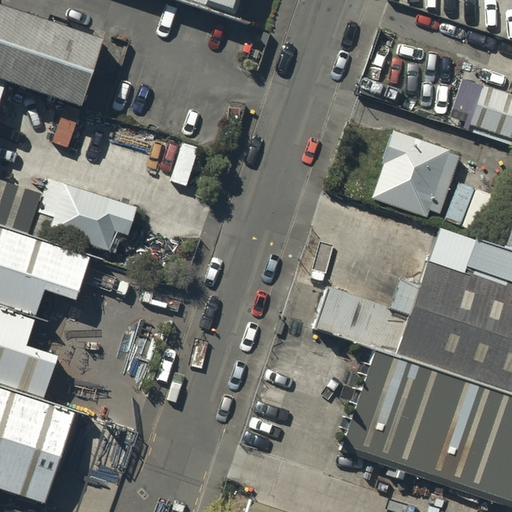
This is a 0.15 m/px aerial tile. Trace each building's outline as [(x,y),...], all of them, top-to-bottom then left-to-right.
[(165,0),(231,22),(238,0),(165,0)] [(78,111),(100,45),(0,10),(0,84),(7,87),(78,111)] [(511,96),(481,86),(467,124),(511,139),(511,96)] [(458,159),(394,137),(371,200),(435,222),(458,159)] [(149,167),(150,167),(190,179),(196,160),(155,148),(149,167)] [(53,225),(49,236),(109,257),(116,237),(128,241),(138,214),(48,183),(35,219),(53,225)] [(459,184),(443,221),(458,227),(474,190),(459,184)] [(0,307),(36,320),(45,294),(77,305),(92,262),(0,229),(0,307)] [(511,261),(505,259),(438,236),(407,316),(393,359),(511,399),(511,261)] [(407,316),(330,290),(316,331),(393,359),(407,316)] [(0,387),(43,403),(60,357),(27,345),(36,320),(0,307),(0,387)] [(511,505),(511,401),(372,356),(342,450),(511,505)] [(0,493),(43,509),(76,414),(43,403),(0,387),(0,493)]
